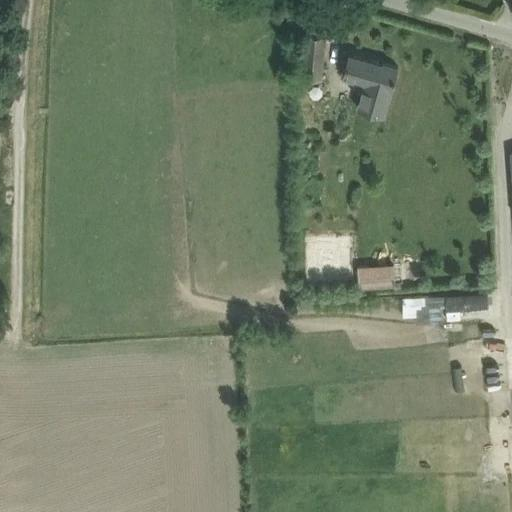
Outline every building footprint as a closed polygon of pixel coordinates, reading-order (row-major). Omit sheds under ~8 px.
[(310,13),(308,32),(310,32),(322,33),(323,14),(311,13),(310,13)] [(305,34),(304,54),(302,78),(322,80),(325,36),(305,34)] [(384,115),(398,67),(349,53),(342,76),(364,82),(357,108),(384,115)] [(409,257),(371,257),(372,277),(409,276),(409,257)] [(498,303),(498,287),(461,286),(460,302),(498,303)]
